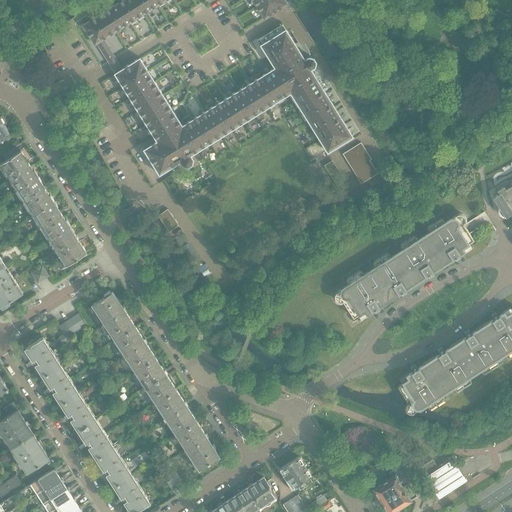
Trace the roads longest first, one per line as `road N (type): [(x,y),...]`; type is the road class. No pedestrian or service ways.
road 1 (residential): [(117,259),(20,108),(0,91)]
road 2 (residential): [(0,347),(103,511)]
road 3 (residential): [(362,362),(412,351),(454,326),(506,279),(508,264)]
road 4 (residential): [(508,264),(484,263),(429,291),(387,322),(362,362)]
road 5 (residential): [(0,332),(117,259)]
road 6 (residential): [(195,370),(117,259)]
